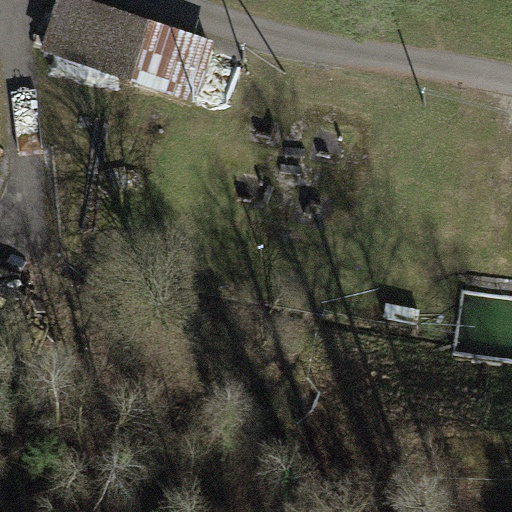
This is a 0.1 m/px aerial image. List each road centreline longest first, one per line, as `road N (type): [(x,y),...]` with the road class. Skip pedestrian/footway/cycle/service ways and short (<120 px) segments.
road 1 (track): [(152,0),(365,56),(511,78)]
road 2 (track): [(0,244),(24,209),(29,170),(0,19)]
